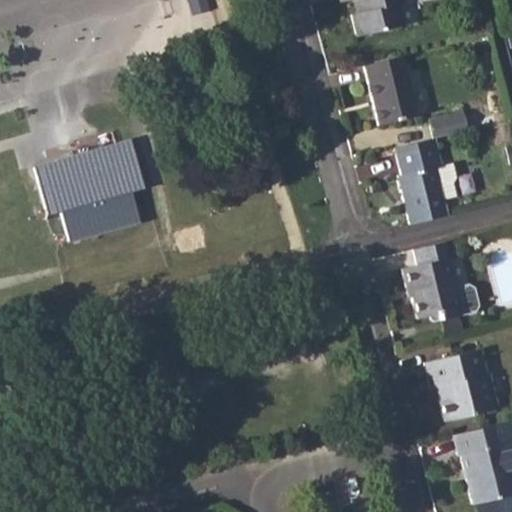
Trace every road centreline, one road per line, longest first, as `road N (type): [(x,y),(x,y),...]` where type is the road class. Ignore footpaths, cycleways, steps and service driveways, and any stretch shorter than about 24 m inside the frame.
road 1 (residential): [(255,479),(400,443),(378,331)]
road 2 (residential): [(283,0),(355,251)]
road 3 (residential): [(123,511),(255,479)]
